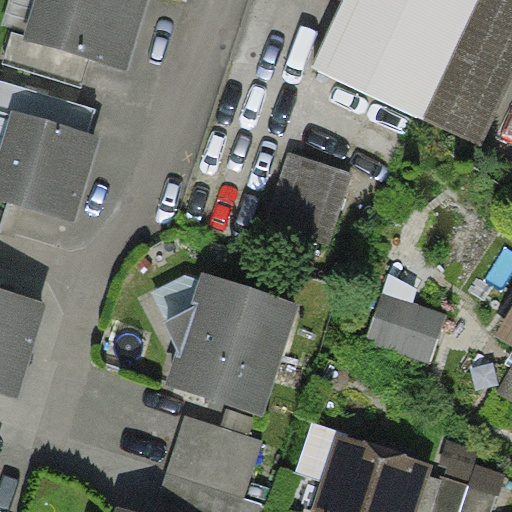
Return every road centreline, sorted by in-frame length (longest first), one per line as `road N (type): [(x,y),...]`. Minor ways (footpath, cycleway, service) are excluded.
road 1 (residential): [(231,0),(179,164),(90,276)]
road 2 (residential): [(90,276),(45,445)]
